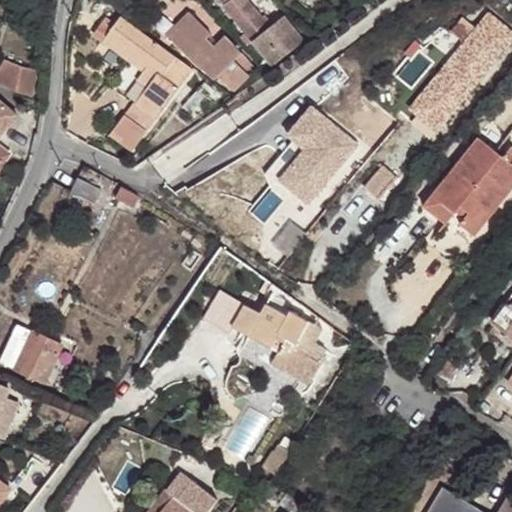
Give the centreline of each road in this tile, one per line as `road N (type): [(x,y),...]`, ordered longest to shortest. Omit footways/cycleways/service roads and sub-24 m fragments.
road 1 (residential): [(511,433),(362,340)]
road 2 (residential): [(69,0),(52,148)]
